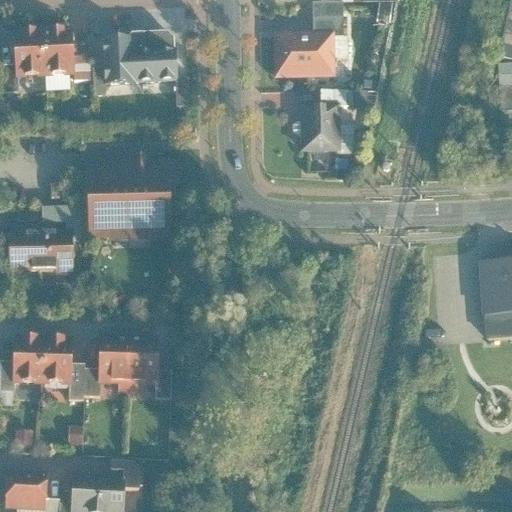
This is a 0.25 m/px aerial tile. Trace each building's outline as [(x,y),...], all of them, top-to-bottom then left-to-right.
[(511,63),(511,0),(497,60),(511,63)] [(309,5),(310,35),(333,35),(333,39),(341,39),(341,4),(309,5)] [(72,30),(43,32),(46,81),(75,79),(74,59),(72,30)] [(46,81),(43,32),(12,34),(15,69),(15,83),(18,82),(46,81)] [(132,39),(133,89),(176,86),(176,110),(189,110),(187,82),(178,82),(176,52),(174,53),(174,40),(167,33),(131,35),(132,39)] [(333,39),(333,35),(310,35),(270,36),(272,81),(333,80),(333,62),(349,62),(348,39),(341,39),(333,39)] [(103,92),(133,89),(132,39),(101,40),(103,92)] [(91,59),(74,59),(75,79),(75,84),(92,83),(91,59)] [(511,124),(511,67),(497,67),(499,125),(511,124)] [(15,83),(15,69),(1,69),(2,97),(19,96),(18,82),(15,83)] [(318,93),(318,108),(337,108),(368,108),(368,93),(318,93)] [(297,108),(298,156),(338,155),(337,108),(318,108),(297,108)] [(91,126),(91,113),(72,113),(72,126),(91,126)] [(181,192),(180,165),(149,165),(149,158),(132,158),(132,165),(86,166),(88,244),(107,244),(107,246),(157,245),(157,243),(172,243),(172,211),(178,211),(177,192),(181,192)] [(73,222),(72,211),(51,212),(52,223),(73,222)] [(73,236),(8,237),(9,276),(55,275),(55,279),(73,278),(73,236)] [(511,265),(477,268),(483,344),(511,341),(511,265)] [(320,358),(320,330),(289,330),(289,357),(320,358)] [(100,338),(99,374),(99,389),(118,389),(118,397),(128,397),(130,339),(100,338)] [(160,340),(130,339),(128,397),(138,397),(139,390),(156,390),(160,390),(160,375),(160,340)] [(14,341),(13,366),(13,388),(45,389),(46,341),(14,341)] [(46,341),(45,389),(71,390),(72,368),(73,341),(46,341)] [(0,394),(12,395),(13,388),(13,366),(0,365),(0,370),(0,394)] [(85,368),(72,368),(71,390),(70,404),(84,404),(84,401),(85,373),(85,368)] [(99,389),(99,374),(85,373),(84,401),(99,402),(99,389)] [(173,375),(160,375),(160,390),(156,390),(156,403),(172,404),(173,375)] [(111,464),(110,480),(126,480),(125,496),(140,497),(141,465),(111,464)] [(45,511),(46,504),(48,477),(7,474),(5,511),(45,511)] [(110,480),(73,478),(71,511),(124,511),(126,480),(110,480)]
